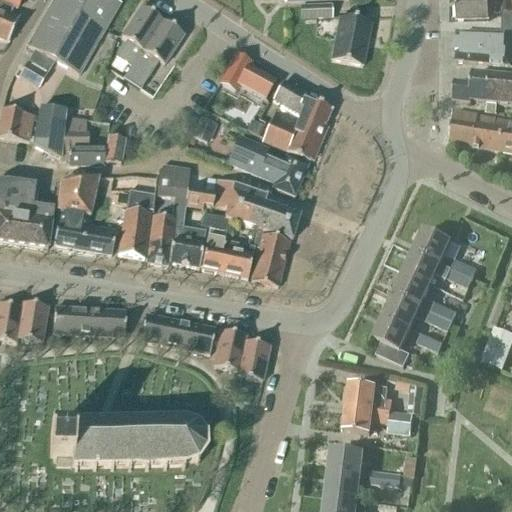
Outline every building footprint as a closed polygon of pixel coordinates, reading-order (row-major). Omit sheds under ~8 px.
[(16,12),(21,0),(0,0),(0,43),(6,46),(19,18),(11,14),(13,10),(16,12)] [(53,0),(26,49),(34,54),(18,80),(37,91),(53,65),(77,79),(119,6),(107,0),(53,0)] [(454,0),(455,23),(488,23),(487,0),(454,0)] [(511,13),(510,0),(499,0),(501,14),(511,13)] [(300,22),(331,21),(331,8),(299,9),(300,22)] [(131,71),(161,24),(140,10),(120,41),(125,44),(115,60),(129,70),(131,71)] [(511,14),(501,14),(500,30),(511,29),(511,14)] [(361,70),(370,26),(338,20),(330,64),(361,70)] [(131,71),(129,70),(122,82),(139,93),(157,66),(163,69),(183,39),(161,24),(131,71)] [(511,29),(500,30),(500,37),(455,36),(454,65),(509,69),(510,51),(511,50),(511,29)] [(264,103),(275,83),(247,69),(249,66),(235,59),(220,87),(233,94),(237,88),(264,103)] [(511,108),(511,79),(470,75),(470,86),(453,85),(451,104),(468,106),(468,104),(486,106),(485,115),(495,116),(495,107),(511,108)] [(308,166),(324,129),(323,129),(330,113),(318,108),(319,106),(303,98),(282,86),(271,104),(299,120),(293,136),(269,127),(261,146),(308,166)] [(100,93),(83,87),(76,106),(93,112),(100,93)] [(59,163),(62,123),(63,115),(38,111),(31,149),(59,163)] [(0,141),(27,146),(32,119),(0,112),(0,114),(0,141)] [(493,133),(495,121),(451,114),(447,147),(472,151),(476,130),(493,133)] [(511,124),(495,121),(493,133),(476,130),(472,151),(500,155),(503,134),(511,135),(511,124)] [(213,129),(202,124),(199,122),(190,141),(207,149),(215,130),(213,129)] [(251,122),(247,132),(259,138),(264,127),(251,122)] [(102,166),(103,153),(85,153),(86,139),(83,138),(84,125),(62,123),(59,163),(67,163),(67,170),(102,170),(102,166)] [(511,135),(503,134),(500,155),(511,157),(511,135)] [(103,153),(102,166),(119,168),(123,143),(106,140),(103,153)] [(281,169),(264,161),(267,153),(238,141),(227,168),(273,188),(271,191),(293,201),(306,169),(285,160),(281,169)] [(183,206),(185,192),(188,174),(162,170),(157,174),(154,201),(174,203),(172,222),(152,220),(146,268),(167,271),(167,267),(171,246),(176,246),(177,240),(180,235),(180,231),(183,211),(183,206)] [(59,215),(88,219),(97,181),(69,181),(60,187),(55,214),(59,214),(59,215)] [(228,223),(228,225),(256,234),(284,243),(290,244),(298,220),(263,208),(265,200),(216,183),(213,197),(210,210),(226,213),(225,222),(228,223)] [(0,246),(46,253),(53,213),(31,211),(34,189),(0,184),(0,246)] [(210,210),(213,197),(185,192),(183,206),(183,211),(201,215),(202,209),(210,210)] [(147,218),(146,217),(146,214),(150,214),(153,199),(128,195),(125,214),(123,214),(116,259),(143,263),(147,218)] [(86,226),(88,219),(59,215),(52,249),(78,254),(110,259),(114,233),(84,229),(85,226),(86,226)] [(228,223),(225,222),(204,217),(201,231),(209,233),(199,273),(246,283),(253,252),(228,246),(229,240),(224,239),(228,225),(228,223)] [(171,246),(167,267),(197,273),(204,235),(180,231),(180,235),(177,240),(176,246),(171,246)] [(439,268),(439,267),(443,258),(449,246),(422,233),(412,255),(439,268)] [(255,262),(250,285),(277,291),(288,245),(284,244),(284,243),(256,234),(252,251),(256,252),(254,261),(255,262)] [(449,273),(439,268),(412,255),(402,277),(429,289),(435,277),(445,282),(449,273)] [(449,273),(471,283),(476,273),(453,263),(449,272),(449,273)] [(467,292),(471,283),(449,273),(445,282),(452,285),(466,291),(467,292)] [(423,301),(429,289),(402,277),(392,298),(419,311),(429,315),(434,306),(423,301)] [(429,315),(419,311),(392,298),(382,320),(409,332),(415,321),(425,325),(429,315)] [(429,315),(451,326),(456,316),(434,306),(429,315)] [(15,343),(16,343),(41,348),(47,311),(21,307),(20,312),(15,343)] [(20,312),(0,308),(0,345),(15,348),(16,343),(15,343),(20,312)] [(87,339),(89,314),(53,312),(52,337),(87,339)] [(89,314),(87,339),(123,341),(125,316),(89,314)] [(447,335),(451,326),(429,315),(425,325),(447,335)] [(174,352),(178,327),(145,320),(139,344),(174,352)] [(400,353),(409,332),(382,320),(372,342),(380,346),(375,358),(403,371),(409,357),(400,353)] [(178,327),(174,352),(208,359),(213,334),(178,327)] [(501,373),(511,345),(511,338),(493,331),(480,365),(501,373)] [(236,377),(244,346),(245,340),(219,335),(212,372),(236,377)] [(437,357),(442,347),(419,337),(415,347),(437,357)] [(244,346),(236,377),(235,381),(261,386),(268,351),(244,346)] [(344,411),(389,416),(390,407),(385,407),(387,391),(347,386),(344,411)] [(419,418),(421,391),(410,388),(407,417),(419,418)] [(389,416),(344,411),(341,434),(368,438),(370,426),(388,428),(387,436),(409,439),(412,419),(389,416)] [(186,424),(185,424),(183,423),(183,420),(180,420),(180,424),(165,424),(165,421),(162,421),(162,424),(147,424),(147,421),(143,421),(143,425),(129,425),(129,421),(126,421),(126,425),(111,425),(111,422),(108,422),(108,425),(94,425),(94,422),(90,422),(91,426),(76,426),(76,423),(73,423),(73,426),(72,426),(71,436),(49,436),(48,461),(55,461),(55,470),(74,471),(74,475),(77,474),(77,471),(92,471),(92,474),(95,474),(95,471),(109,471),(109,474),(113,474),(113,471),(127,471),(127,474),(130,474),(130,471),(144,470),(144,473),(148,473),(148,470),(162,470),(162,473),(166,473),(166,470),(180,470),(181,473),(184,473),(184,469),(186,469),(189,468),(190,468),(191,467),(193,465),(196,468),(198,466),(196,463),(197,462),(199,460),(200,459),(201,457),(202,455),(205,456),(206,453),(203,452),(203,450),(203,448),(203,447),(203,445),(203,443),(203,441),(206,440),(205,437),(201,438),(201,437),(201,436),(200,434),(199,433),(198,431),(196,430),(198,427),(196,425),(193,428),(191,427),(189,425),(186,424)] [(328,477),(400,486),(400,479),(369,475),(370,469),(359,468),(361,456),(331,453),(328,477)] [(367,488),(399,492),(400,486),(328,477),(325,500),(355,504),(356,491),(367,493),(367,488)] [(353,511),(355,504),(325,500),(323,511),(353,511)]
